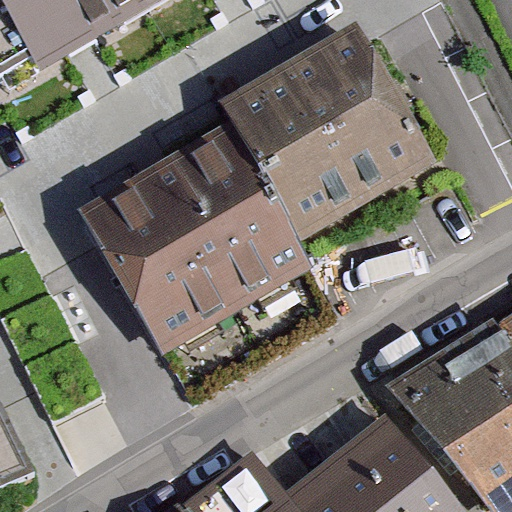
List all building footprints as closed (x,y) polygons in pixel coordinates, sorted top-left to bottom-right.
[(0,0),(0,77),(2,81),(49,58),(52,65),(182,0),(0,0)] [(244,146),(89,228),(168,374),(326,287),(311,261),(447,180),(370,41),(233,119),(244,146)] [(511,360),(511,315),(491,330),(511,360)] [(511,360),(491,330),(487,325),(388,386),(493,511),(511,511),(511,422),(504,411),(511,405),(511,360)] [(457,511),(382,421),(287,492),(301,511),(457,511)] [(301,511),(287,492),(254,452),(191,499),(195,503),(187,508),(190,511),(301,511)]
